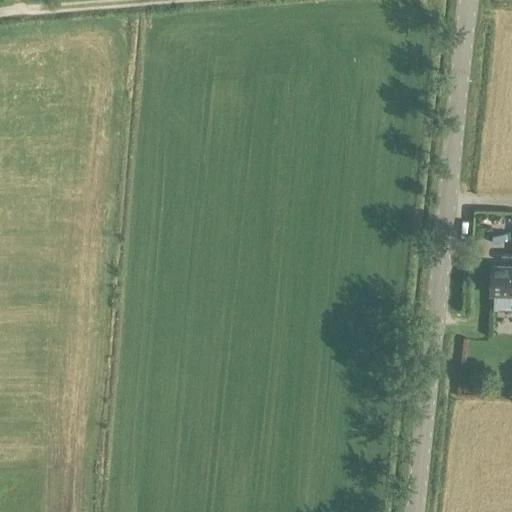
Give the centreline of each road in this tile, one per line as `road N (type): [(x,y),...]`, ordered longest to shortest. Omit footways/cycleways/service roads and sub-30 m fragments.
road 1 (unclassified): [(415,511),(467,0)]
road 2 (track): [(0,13),(169,0)]
